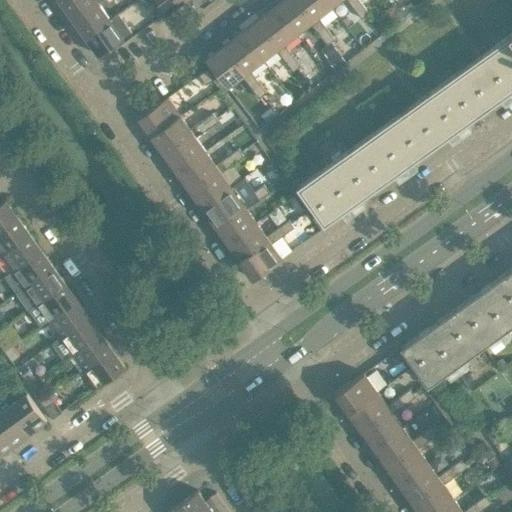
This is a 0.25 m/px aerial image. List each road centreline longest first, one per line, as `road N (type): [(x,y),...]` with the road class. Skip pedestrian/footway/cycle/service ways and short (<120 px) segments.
road 1 (residential): [(245,310),(511,126)]
road 2 (secondary): [(511,156),(267,339)]
road 3 (secondary): [(284,363),(511,196)]
road 4 (residential): [(300,386),(511,234)]
road 5 (residential): [(245,310),(101,103)]
road 6 (residential): [(18,175),(158,373)]
road 7 (residential): [(158,373),(0,486)]
road 8 (secondary): [(179,402),(26,511)]
road 9 (residential): [(101,103),(234,0)]
road 10 (secondary): [(67,511),(197,426)]
road 11 (residential): [(388,511),(300,386)]
road 12 (residential): [(101,103),(27,0)]
